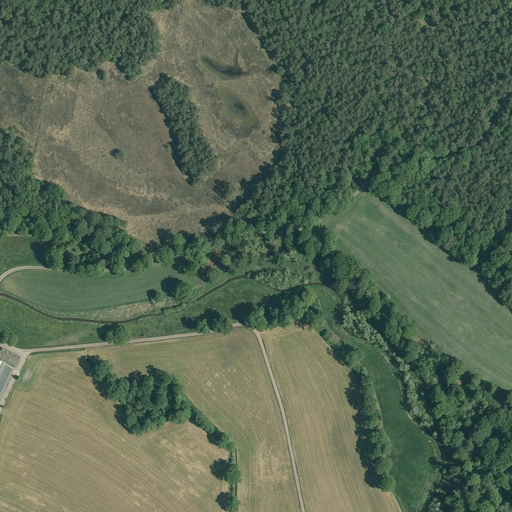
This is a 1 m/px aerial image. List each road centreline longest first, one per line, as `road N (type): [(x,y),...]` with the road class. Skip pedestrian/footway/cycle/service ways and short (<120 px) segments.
road 1 (unclassified): [(0,281),(21,268),(135,268),(231,236),(287,229),(392,164),(474,148),(511,87)]
road 2 (unclassified): [(303,511),(280,402),(251,327),(24,351),(0,341)]
